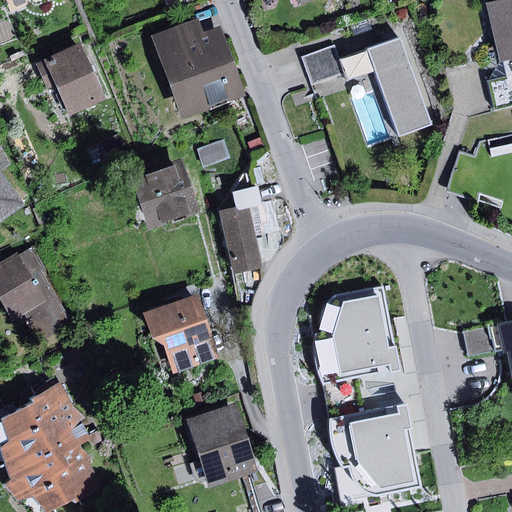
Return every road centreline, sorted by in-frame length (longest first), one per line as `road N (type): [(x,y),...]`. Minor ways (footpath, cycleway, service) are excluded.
road 1 (residential): [(455,511),(401,229)]
road 2 (residential): [(323,251),(296,281),(279,324),(307,511)]
road 3 (residential): [(230,0),(323,251)]
